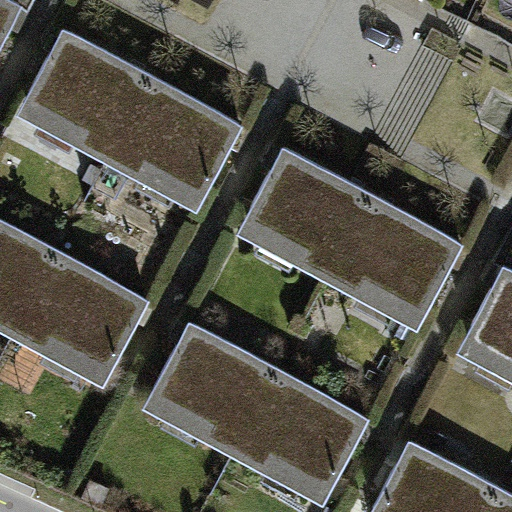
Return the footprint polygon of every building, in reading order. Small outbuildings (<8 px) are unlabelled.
[(0,0),(0,39),(20,3),(13,0),(0,0)] [(108,154),(151,74),(63,27),(26,95),(83,125),(77,137),(108,154)] [(240,121),(151,74),(108,154),(140,171),(146,160),(203,191),(240,121)] [(328,273),(371,192),(284,145),(246,213),(302,244),(296,256),(328,273)] [(460,240),(371,192),(328,273),(360,290),(367,278),(423,308),(460,240)] [(0,321),(14,329),(58,248),(0,217),(0,321)] [(145,296),(58,248),(14,329),(46,346),(52,334),(109,364),(145,296)] [(511,268),(504,264),(466,332),(511,356),(511,268)] [(234,447),(279,367),(190,319),(152,388),(208,418),(202,430),(234,447)] [(366,414),(279,367),(234,447),(266,464),(272,452),(328,483),(366,414)] [(482,511),(497,485),(409,438),(372,507),(382,511),(482,511)] [(511,511),(511,492),(497,485),(482,511),(511,511)]
